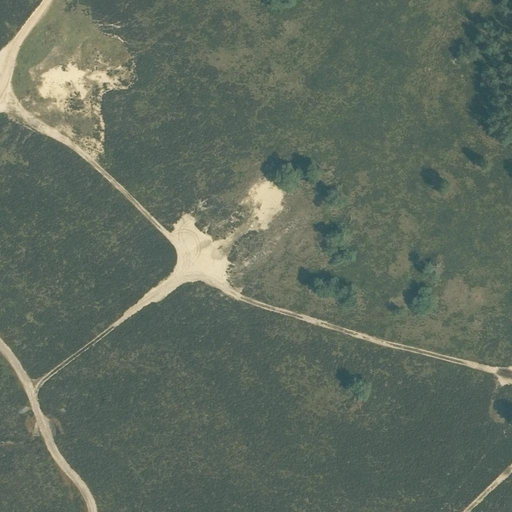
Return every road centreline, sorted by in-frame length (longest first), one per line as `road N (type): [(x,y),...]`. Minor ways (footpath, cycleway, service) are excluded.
road 1 (track): [(2,98),(108,175),(206,278),(249,301),(345,331),(511,372)]
road 2 (track): [(194,262),(40,382),(34,404)]
road 3 (track): [(0,344),(93,511)]
